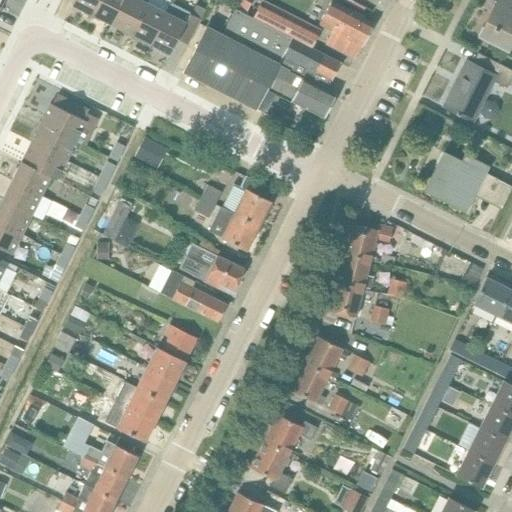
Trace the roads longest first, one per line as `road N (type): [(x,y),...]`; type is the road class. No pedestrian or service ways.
road 1 (residential): [(149,511),(323,173)]
road 2 (residential): [(33,41),(323,173)]
road 3 (residential): [(511,265),(323,173)]
road 4 (residential): [(323,173),(411,0)]
